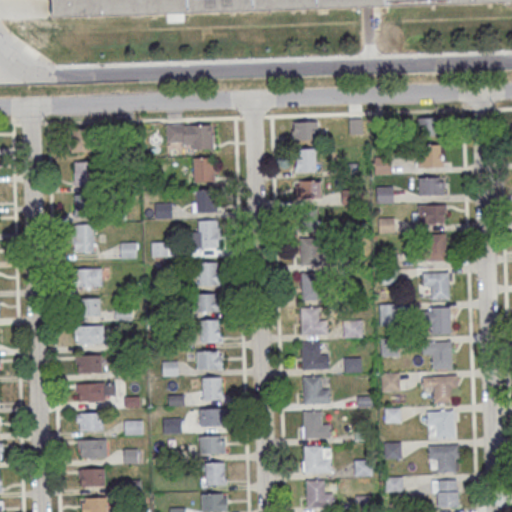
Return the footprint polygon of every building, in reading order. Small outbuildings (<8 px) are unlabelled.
[(49,0),(50,14),(489,0),(49,0)] [(418,135),(441,135),(441,116),(418,116),(418,135)] [(292,121),(292,142),(319,142),(319,121),(292,121)] [(213,124),(166,124),(166,146),(213,146),(213,124)] [(94,129),(70,129),(70,151),(94,151),(94,129)] [(416,144),(416,166),(443,166),(443,144),(416,144)] [(316,149),(295,149),(295,172),(316,172),(316,149)] [(193,157),(193,181),(215,180),(214,156),(193,157)] [(393,172),(393,158),(375,158),(375,172),(393,172)] [(73,185),(92,185),(92,161),(73,161),(73,185)] [(418,176),(418,194),(444,194),(444,176),(418,176)] [(320,198),(320,181),(295,181),(295,198),(320,198)] [(376,186),(376,202),(393,202),(393,186),(376,186)] [(194,212),(215,212),(215,189),(194,189),(194,212)] [(73,194),(73,216),(93,216),(93,194),(73,194)] [(171,217),(171,203),(155,203),(155,217),(171,217)] [(446,222),(446,204),(413,204),(413,222),(446,222)] [(318,208),(300,208),(300,229),(318,229),(318,208)] [(190,230),(190,247),(218,247),(218,220),(199,220),(199,230),(190,230)] [(73,251),(93,251),(93,223),(73,223),(73,251)] [(446,233),(422,233),(422,260),(446,260),(446,233)] [(300,264),(323,264),(323,238),(300,238),(300,264)] [(135,256),(135,242),(120,242),(121,257),(135,256)] [(198,262),(198,284),(218,284),(218,262),(198,262)] [(76,285),(101,285),(101,268),(76,268),(76,285)] [(449,271),(450,299),(430,300),(429,285),(420,285),(419,272),(449,271)] [(323,274),(301,274),(301,300),(323,300),(323,274)] [(197,310),(218,310),(218,293),(197,293),(197,310)] [(81,315),(100,315),(100,298),(81,298),(81,315)] [(379,325),(397,325),(397,303),(379,303),(379,325)] [(450,333),(450,307),(422,307),(422,323),(431,323),(431,333),(450,333)] [(300,334),(327,334),(327,309),(300,309),(300,334)] [(199,319),(199,342),(221,342),(221,319),(199,319)] [(103,343),(103,325),(76,325),(76,343),(103,343)] [(380,355),(397,355),(397,338),(380,338),(380,355)] [(320,340),(320,354),(329,354),(329,367),(302,368),(301,340),(320,340)] [(451,340),(452,368),(432,369),(431,354),(422,354),(421,341),(451,340)] [(223,350),(196,350),(196,368),(223,368),(223,350)] [(76,354),(76,372),(102,372),(102,354),(76,354)] [(344,357),(344,371),(361,371),(361,357),(344,357)] [(163,361),(163,373),(174,373),(174,361),(163,361)] [(399,372),(381,372),(381,389),(399,389),(399,372)] [(451,374),(452,402),(432,402),(432,387),(422,388),(422,375),(451,374)] [(321,375),(321,388),(330,388),(331,402),(303,403),(303,375),(321,375)] [(222,400),(222,377),(202,377),(202,400),(222,400)] [(114,382),(76,382),(76,400),(114,400),(114,382)] [(199,408),(199,427),(223,427),(223,408),(199,408)] [(454,409),(455,437),(434,438),(434,423),(424,423),(424,410),(454,409)] [(321,410),(322,423),(330,423),(330,437),(303,438),(302,410),(321,410)] [(77,411),(77,430),(103,430),(103,411),(77,411)] [(181,418),(163,418),(163,433),(181,433),(181,418)] [(142,419),(124,419),(124,434),(142,434),(142,419)] [(199,436),(199,454),(224,454),(224,436),(199,436)] [(78,457),(106,457),(106,438),(78,438),(78,457)] [(388,457),(400,457),(400,448),(397,448),(397,443),(388,443),(388,457)] [(322,444),(322,447),(331,447),(331,471),(304,472),(303,445),(322,444)] [(457,444),(458,472),(438,472),(437,457),(428,458),(427,445),(457,444)] [(370,475),(370,460),(354,460),(354,475),(370,475)] [(224,462),(205,462),(205,484),(224,484),(224,462)] [(105,467),(78,467),(78,486),(105,486),(105,467)] [(139,495),(139,480),(125,480),(125,495),(139,495)] [(306,480),(306,507),(333,507),(333,492),(323,492),(323,480),(306,480)] [(458,508),(458,481),(435,481),(435,508),(458,508)] [(226,511),(226,492),(201,492),(201,511),(226,511)] [(80,511),(107,511),(108,496),(81,496),(80,511)]
